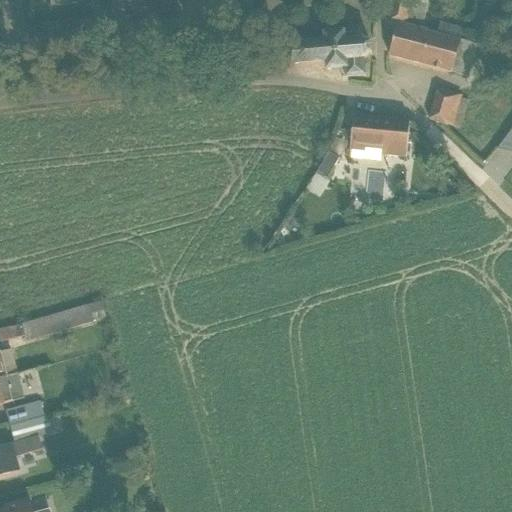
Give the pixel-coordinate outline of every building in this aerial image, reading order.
[(50,0),(52,9),(84,5),(83,0),(50,0)] [(387,54),(448,71),(457,40),(395,23),(387,54)] [(329,40),(291,40),(291,52),(291,56),(291,63),(291,68),(323,68),(323,77),(349,77),(349,83),(371,83),(371,61),(377,61),(377,42),(368,42),(369,30),(344,29),(344,34),(329,34),(329,40)] [(458,94),(439,89),(433,111),(430,122),(450,127),(458,94)] [(409,122),(356,117),(354,149),(406,154),(409,122)] [(511,130),(497,153),(511,155),(511,130)] [(0,346),(84,322),(80,307),(0,329),(0,346)] [(0,350),(0,377),(15,374),(9,348),(0,350)] [(0,405),(22,400),(15,374),(0,377),(0,405)] [(42,451),(39,436),(0,444),(0,476),(18,473),(15,457),(42,451)] [(0,511),(48,511),(48,510),(41,511),(29,511),(27,501),(0,507),(0,511)]
